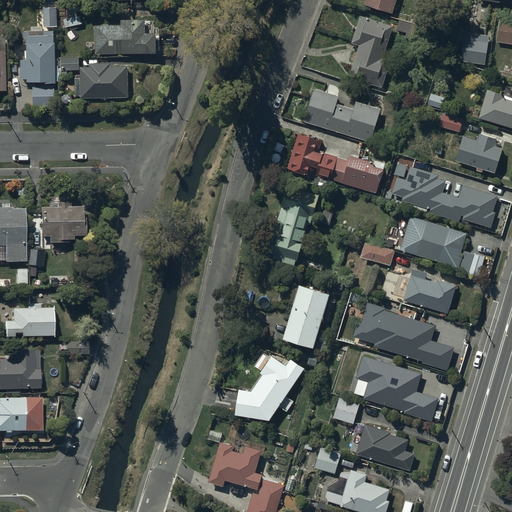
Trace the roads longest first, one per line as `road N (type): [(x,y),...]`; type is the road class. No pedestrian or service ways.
road 1 (residential): [(306,0),(246,162),(203,354),(151,511)]
road 2 (unclassified): [(156,144),(126,256),(119,331),(65,481)]
road 3 (secondary): [(511,311),(452,511)]
road 4 (residential): [(0,147),(156,144)]
road 5 (unclassified): [(210,0),(156,144)]
